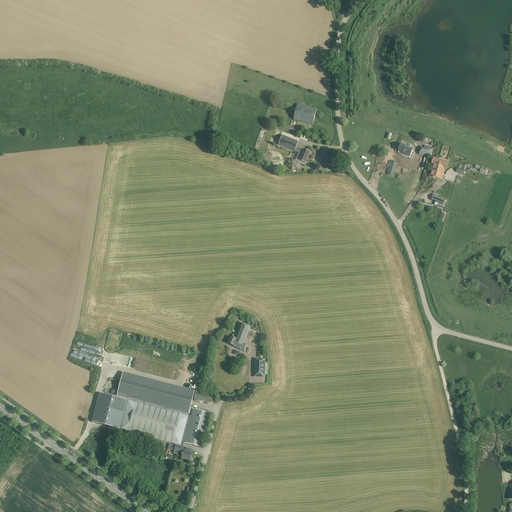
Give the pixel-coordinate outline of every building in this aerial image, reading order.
[(317,109),(312,108),(297,104),(293,120),(313,125),(317,109)] [(404,143),(406,136),(394,133),(392,138),(395,139),(395,141),(404,143)] [(293,140),(282,135),(279,145),(285,147),(286,144),(296,148),(294,151),(298,153),(296,160),(305,164),(308,158),(310,152),(303,150),(296,147),(298,142),(293,140)] [(401,144),(398,151),(404,154),(410,157),(413,150),(401,144)] [(432,156),(433,148),(420,147),(419,154),(432,156)] [(437,164),(438,159),(433,158),(431,164),(433,164),(430,172),(429,177),(436,179),(439,165),(438,165),(438,164),(437,164)] [(442,180),(443,175),(444,170),(445,170),(447,162),(438,159),(437,164),(438,164),(438,165),(439,165),(436,179),(442,180)] [(391,161),(387,175),(393,177),(397,163),(391,161)] [(413,178),(414,173),(415,170),(416,166),(410,164),(409,168),(406,167),(404,175),(413,178)] [(465,171),(457,168),(456,172),(458,173),(457,176),(462,178),(465,171)] [(437,206),(442,208),(446,200),(434,195),(431,200),(438,203),(437,206)] [(244,352),(246,347),(247,345),(244,344),(251,327),(243,324),(236,340),(231,338),(231,340),(229,344),(244,352)] [(265,374),(265,363),(255,363),(255,374),(265,374)] [(123,373),(117,397),(188,416),(195,391),(123,373)] [(216,395),(205,392),(196,391),(194,399),(214,403),(216,395)] [(99,393),(92,422),(181,446),(181,442),(184,443),(186,435),(183,435),(188,416),(117,397),(99,393)] [(211,414),(206,413),(193,409),(186,435),(184,443),(202,448),(211,414)] [(190,450),(168,444),(167,449),(173,450),(177,451),(179,452),(180,451),(183,451),(187,452),(188,451),(190,451),(190,450)] [(183,452),(182,459),(190,461),(192,454),(191,453),(191,450),(190,450),(190,451),(188,451),(187,452),(183,451),(183,452)]
